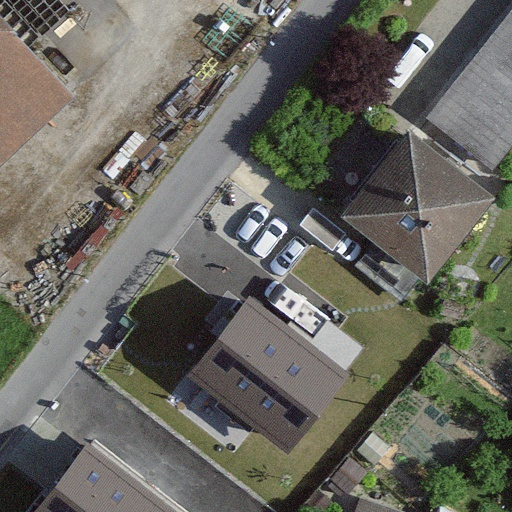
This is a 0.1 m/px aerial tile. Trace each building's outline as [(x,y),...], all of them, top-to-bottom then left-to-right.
[(511,145),(511,13),(432,118),(496,167),(511,145)] [(0,156),(70,91),(0,15),(0,156)] [(490,192),(406,129),(343,214),(377,239),(420,271),(427,276),(490,192)] [(420,271),(377,239),(356,268),(398,299),(420,271)] [(199,359),(298,433),(338,380),(239,305),(199,359)] [(121,511),(138,491),(79,446),(27,511),(121,511)] [(165,511),(138,491),(121,511),(165,511)]
